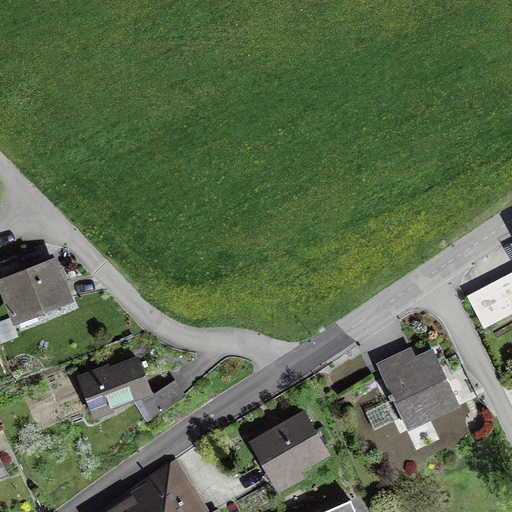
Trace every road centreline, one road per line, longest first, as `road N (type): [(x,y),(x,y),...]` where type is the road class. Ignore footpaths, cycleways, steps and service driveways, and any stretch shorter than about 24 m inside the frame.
road 1 (residential): [(286,369),(248,343),(180,335),(156,323),(41,207)]
road 2 (residential): [(511,219),(286,369)]
road 3 (residential): [(286,369),(76,511)]
